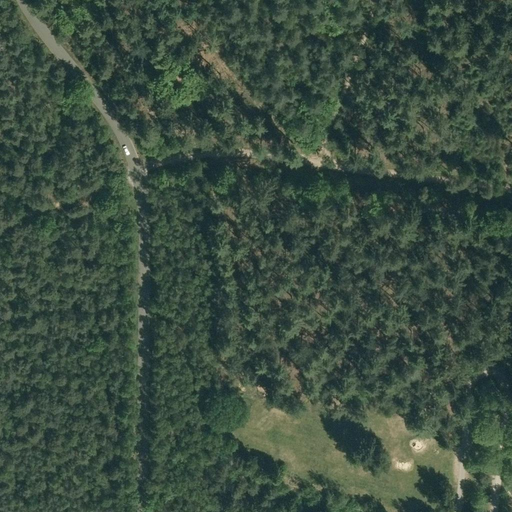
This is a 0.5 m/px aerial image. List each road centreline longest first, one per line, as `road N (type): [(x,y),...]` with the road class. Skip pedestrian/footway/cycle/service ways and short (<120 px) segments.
road 1 (unclassified): [(145,511),(142,190),(115,126),(24,0)]
road 2 (track): [(318,163),(199,155),(52,207)]
road 3 (track): [(511,190),(318,163)]
road 4 (unclassified): [(510,379),(491,367),(472,386),(457,511)]
road 5 (track): [(371,0),(318,163)]
road 6 (unclassified): [(496,511),(510,379)]
